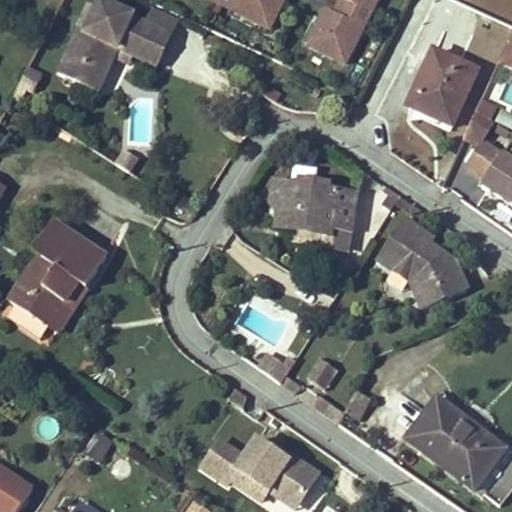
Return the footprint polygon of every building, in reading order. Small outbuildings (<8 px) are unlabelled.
[(203,0),(204,2),(228,15),(235,13),(252,21),(249,27),(264,35),(282,0),(203,0)] [(307,29),(297,47),(337,68),(344,58),(341,49),(351,33),(356,36),(372,5),(367,2),(368,0),(322,0),(316,13),(319,14),(311,31),(307,29)] [(132,16),(101,2),(86,34),(80,31),(59,77),(81,87),(87,74),(104,82),(115,58),(119,60),(123,51),(133,56),(158,68),(172,37),(132,18),(132,16)] [(165,69),(211,87),(227,44),(181,26),(165,69)] [(511,36),(508,45),(500,62),(511,66),(511,36)] [(133,56),(123,51),(119,60),(129,65),(133,56)] [(478,76),(435,54),(408,108),(451,129),(478,76)] [(29,70),(20,86),(35,94),(43,78),(29,70)] [(104,82),(87,74),(81,87),(98,94),(104,82)] [(511,158),(483,140),(464,167),(486,182),(483,188),(511,207),(511,158)] [(332,230),(350,234),(357,196),(277,181),(273,205),(280,214),(277,228),(304,233),(331,238),(332,230)] [(401,198),(387,189),(377,203),(391,213),(401,198)] [(41,249),(11,294),(50,321),(79,277),(89,284),(109,253),(55,218),(36,246),(41,249)] [(409,284),(424,313),(469,292),(458,266),(433,249),(436,243),(405,223),(378,263),(389,271),(399,278),(409,284)] [(346,254),(350,234),(332,230),(331,238),(304,233),(301,246),(346,254)] [(267,356),(257,369),(280,385),(289,372),(283,368),(267,356)] [(313,357),(302,378),(327,390),(337,368),(313,357)] [(295,363),(289,359),(283,368),(289,372),(295,363)] [(361,395),(356,391),(344,409),(348,412),(361,395)] [(361,395),(348,412),(359,420),(372,402),(361,395)] [(438,399),(415,429),(407,441),(474,491),(480,483),(485,476),(505,449),(438,399)] [(98,430),(85,452),(100,461),(113,439),(98,430)] [(286,481),(304,494),(321,471),(293,452),(291,456),(260,434),(247,453),(222,435),(204,461),(229,479),(233,474),(263,496),(270,486),(278,492),(286,481)] [(0,511),(20,511),(36,489),(0,465),(0,511)] [(297,505),(304,494),(286,481),(278,492),(297,505)] [(184,511),(213,511),(192,499),(184,511)]
